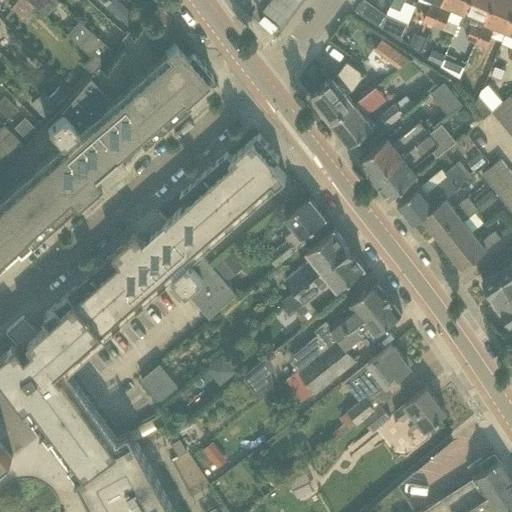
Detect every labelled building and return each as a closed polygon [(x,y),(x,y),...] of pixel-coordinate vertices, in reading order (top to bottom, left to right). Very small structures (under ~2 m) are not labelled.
[(25,18),(35,6),(28,0),(15,0),(11,5),(25,18)] [(59,0),(28,0),(35,6),(38,9),(45,15),(59,0)] [(127,0),(137,10),(148,0),(127,0)] [(275,0),(267,15),(284,24),(297,0),(275,0)] [(392,0),(391,5),(387,14),(409,23),(416,6),(405,1),(405,0),(392,0)] [(444,0),(423,0),(431,3),(424,19),(434,23),(444,0)] [(449,9),(451,4),(465,10),(469,0),(444,0),(434,23),(445,28),(451,9),(449,9)] [(469,0),(465,10),(476,15),(467,37),(477,41),(494,0),(469,0)] [(492,28),(494,23),(510,29),(511,23),(511,0),(494,0),(477,41),(487,45),(494,29),(492,28)] [(160,26),(170,18),(159,4),(149,11),(160,26)] [(129,26),(139,14),(130,7),(120,18),(129,26)] [(382,26),(398,37),(401,39),(409,23),(387,14),(382,26)] [(83,65),(93,73),(107,55),(112,49),(103,41),(92,31),(79,45),(91,56),(83,65)] [(421,48),(426,36),(415,31),(409,43),(421,48)] [(410,57),(407,55),(382,37),(374,49),(399,67),(410,57)] [(103,172),(104,173),(105,172),(111,180),(126,167),(123,163),(116,155),(136,137),(143,145),(144,145),(191,104),(186,99),(213,76),(209,72),(199,60),(192,52),(187,56),(174,42),(165,51),(169,56),(112,106),(108,101),(110,100),(90,77),(61,110),(60,111),(62,113),(47,126),(65,147),(0,204),(0,210),(30,245),(100,183),(96,179),(103,172)] [(442,64),(446,54),(433,48),(428,58),(442,64)] [(465,66),(445,57),(441,66),(459,78),(465,66)] [(348,93),(352,90),(352,91),(365,73),(363,72),(347,60),(338,73),(340,76),(337,79),(333,75),(311,94),(332,120),(355,102),(348,93)] [(449,112),(463,103),(447,79),(433,89),(449,112)] [(57,103),(68,92),(59,84),(48,95),(57,103)] [(367,91),(374,105),(386,98),(379,85),(367,91)] [(54,107),(40,93),(30,102),(44,117),(54,107)] [(493,109),(480,94),(474,106),(477,109),(484,117),(492,110),(493,109)] [(492,110),(499,118),(511,107),(511,96),(510,94),(493,109),(492,110)] [(0,109),(8,118),(18,108),(4,95),(0,98),(0,109)] [(332,120),(351,144),(374,125),(355,101),(355,102),(332,120)] [(381,114),(389,125),(404,113),(396,102),(381,114)] [(511,122),(511,107),(499,118),(506,127),(511,122)] [(477,109),(466,117),(473,127),(484,118),(477,109)] [(25,116),(14,126),(27,139),(37,129),(25,116)] [(388,135),(361,156),(376,175),(430,131),(436,126),(429,117),(422,122),(420,119),(393,141),(388,135)] [(3,124),(0,127),(0,149),(10,161),(13,158),(24,145),(3,124)] [(376,175),(390,193),(418,172),(413,165),(440,143),(430,131),(376,175)] [(181,193),(188,201),(168,219),(161,211),(158,207),(143,221),(149,228),(149,229),(142,235),(138,231),(71,290),(104,327),(169,270),(210,316),(236,293),(210,263),(200,251),(197,254),(193,249),(273,179),(277,184),(287,175),(275,161),(280,157),(259,133),(232,156),(228,151),(181,193)] [(0,173),(6,169),(4,167),(10,161),(0,149),(0,173)] [(501,158),(493,165),(482,173),(490,182),(509,168),(501,158)] [(398,203),(413,221),(422,214),(446,195),(468,177),(460,166),(459,167),(455,163),(445,170),(443,167),(398,203)] [(490,182),(498,192),(511,180),(511,171),(509,168),(490,182)] [(511,180),(498,192),(505,202),(511,196),(511,180)] [(486,192),(493,201),(498,197),(491,188),(486,192)] [(454,206),(446,195),(422,214),(436,231),(474,201),(468,195),(454,206)] [(268,255),(276,264),(306,240),(302,235),(326,216),(311,196),(286,215),(296,227),(289,238),(268,255)] [(449,249),(473,230),(465,219),(479,208),(474,201),(436,231),(449,249)] [(0,271),(15,258),(30,245),(0,210),(0,271)] [(350,246),(335,227),(308,249),(313,255),(286,276),(296,289),(350,246)] [(449,249),(463,266),(501,236),(495,229),(481,240),(473,230),(449,249)] [(338,286),(365,264),(350,246),(296,289),(279,303),(283,308),(288,315),(296,309),(307,324),(320,313),(309,299),(333,280),(338,286)] [(499,268),(483,279),(497,301),(511,291),(511,255),(497,265),(499,268)] [(225,256),(216,264),(227,279),(237,271),(225,256)] [(327,320),(316,330),(318,332),(308,340),(318,353),(339,337),(338,335),(356,320),(359,324),(392,298),(378,280),(351,302),(354,307),(331,325),(327,320)] [(71,290),(45,312),(51,320),(38,331),(33,325),(32,325),(24,316),(25,316),(24,315),(7,330),(11,335),(17,342),(0,354),(0,370),(19,397),(39,423),(44,430),(59,450),(78,477),(119,447),(118,447),(99,420),(79,393),(60,367),(65,362),(78,350),(104,327),(71,290)] [(511,323),(511,322),(511,291),(497,301),(511,323)] [(379,330),(403,311),(392,298),(359,324),(356,320),(338,335),(339,337),(318,353),(299,369),(314,389),(316,391),(357,359),(348,347),(362,336),(367,343),(370,340),(372,342),(383,334),(379,330)] [(356,370),(375,393),(410,365),(392,342),(356,370)] [(210,362),(218,380),(235,372),(226,354),(210,362)] [(174,379),(155,394),(160,400),(179,385),(174,379)] [(402,420),(413,412),(426,429),(441,417),(440,415),(446,411),(426,385),(405,402),(405,403),(395,411),(402,420)] [(364,417),(376,407),(367,396),(366,397),(364,395),(359,399),(348,409),(357,422),(358,422),(358,423),(365,418),(364,417)] [(374,430),(391,415),(381,403),(376,407),(364,417),(365,418),(374,430)] [(78,477),(97,511),(175,511),(131,429),(129,430),(134,438),(118,447),(119,447),(78,477)] [(0,465),(13,455),(12,453),(0,438),(0,465)] [(179,454),(187,450),(180,438),(172,442),(179,454)] [(220,450),(213,441),(203,448),(210,457),(220,450)] [(418,511),(460,511),(511,478),(511,476),(500,458),(474,475),(474,476),(418,511)] [(298,497),(316,488),(307,471),(289,479),(298,497)] [(503,511),(511,506),(511,478),(460,511),(503,511)]
